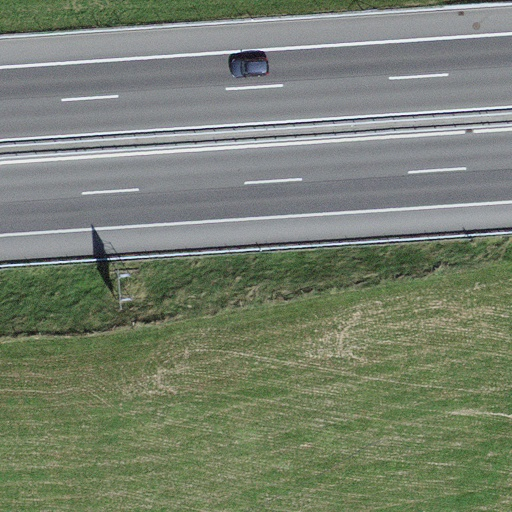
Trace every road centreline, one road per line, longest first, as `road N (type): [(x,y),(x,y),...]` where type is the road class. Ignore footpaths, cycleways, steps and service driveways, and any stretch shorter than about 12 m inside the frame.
road 1 (motorway): [(511,64),(0,97)]
road 2 (motorway): [(0,193),(511,161)]
